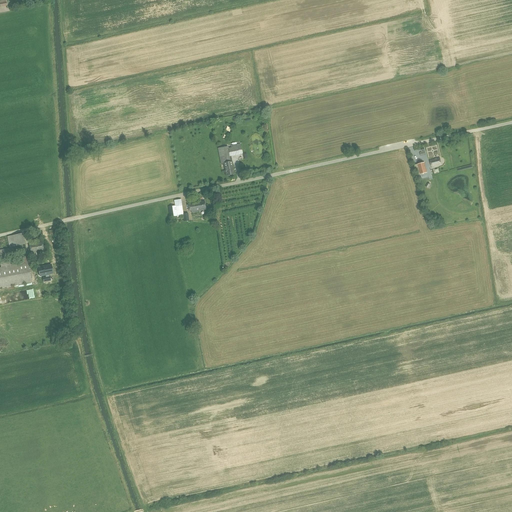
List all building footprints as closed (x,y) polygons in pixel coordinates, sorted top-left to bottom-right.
[(231,146),(232,153),(235,152),(235,155),(238,155),(238,151),(241,151),(240,144),(231,146)] [(228,149),(228,146),(218,148),(221,164),(224,163),(231,162),(230,156),(228,149)] [(439,158),(430,160),(432,169),(438,167),(437,166),(441,165),(439,158)] [(224,163),(226,176),(234,174),(232,162),(231,162),(224,163)] [(417,164),(420,174),(427,173),(424,162),(417,164)] [(189,205),(190,211),(191,211),(192,213),(199,211),(199,210),(206,209),(204,201),(198,202),(198,201),(190,203),(190,205),(189,205)] [(176,206),(173,206),(168,207),(170,217),(181,216),(183,215),(182,214),(181,206),(177,206),(176,206)] [(44,231),(45,237),(62,233),(62,231),(61,228),(44,231)] [(7,237),(10,247),(25,244),(23,234),(7,237)] [(31,253),(36,252),(36,255),(34,255),(35,259),(41,258),(41,254),(40,251),(44,250),(42,242),(36,243),(36,242),(29,244),(31,253)] [(0,250),(0,259),(16,256),(15,247),(0,250)] [(0,267),(0,288),(32,282),(27,256),(0,261),(1,267),(0,267)] [(51,265),(38,267),(40,276),(45,275),(46,277),(43,278),(44,282),(51,280),(50,277),(49,274),(53,273),(51,265)]
